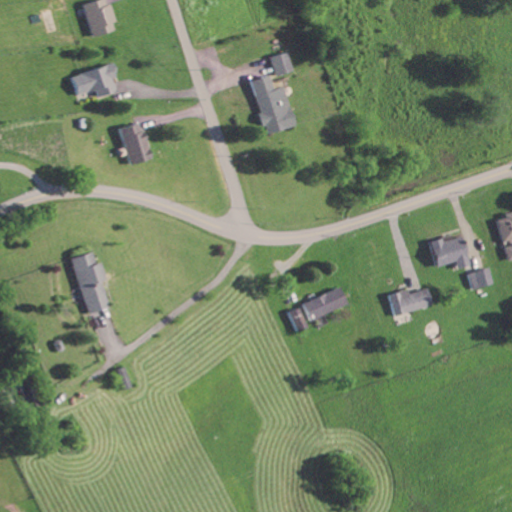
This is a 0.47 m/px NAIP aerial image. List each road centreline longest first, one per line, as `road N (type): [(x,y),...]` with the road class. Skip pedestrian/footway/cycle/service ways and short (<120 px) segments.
road 1 (tertiary): [(0,209),(43,193),(95,190),(144,198),(243,234),(299,236),(511,167)]
road 2 (residential): [(243,234),(171,0)]
